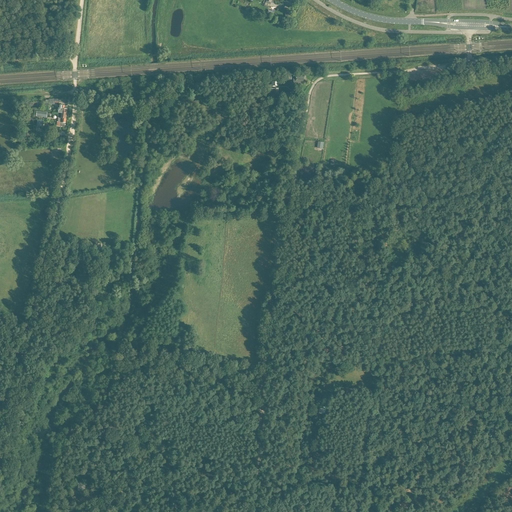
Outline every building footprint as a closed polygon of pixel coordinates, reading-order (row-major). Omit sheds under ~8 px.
[(304,74),(296,75),(296,84),(304,83),(304,74)] [(59,108),(58,113),(66,114),(67,106),(63,106),(64,105),(60,105),(60,108),(59,108)] [(66,114),(58,113),(58,118),(58,122),(60,122),(60,125),(65,126),(66,114)] [(316,141),(315,150),(322,151),(323,142),(316,141)] [(75,491),(84,491),(85,481),(77,481),(77,485),(75,485),(75,491)]
